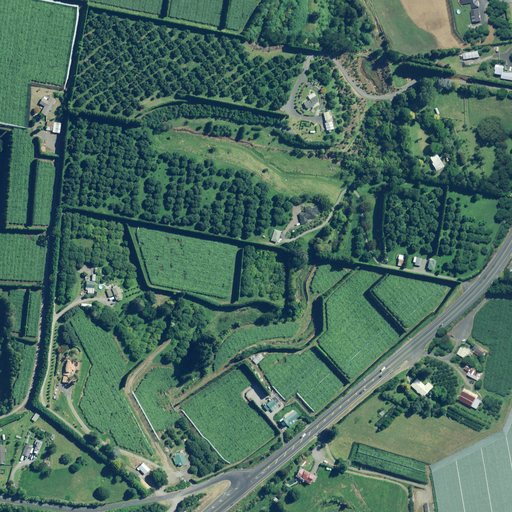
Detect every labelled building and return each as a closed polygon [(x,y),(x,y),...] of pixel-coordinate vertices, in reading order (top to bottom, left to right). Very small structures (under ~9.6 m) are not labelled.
[(498,67),(496,67),(495,70),(497,70),(496,73),(502,74),(502,78),(511,80),(511,73),(504,72),(504,67),(498,65),(498,67)] [(303,103),(306,108),(307,108),(307,109),(311,107),(312,108),(319,105),(317,102),(318,102),(313,93),(307,96),(309,100),(303,103)] [(53,103),(47,100),(40,113),(46,116),(53,103)] [(331,117),(329,110),(326,111),(326,112),(323,113),(324,120),(325,130),(332,129),(330,117),(331,117)] [(61,123),(46,122),(45,130),(52,131),(52,132),(60,133),(61,123)] [(444,166),(437,154),(430,158),(433,163),(432,164),(436,171),(444,166)] [(309,206),(303,207),(304,213),(298,214),(300,224),(306,223),(306,219),(315,217),(314,213),(316,213),(315,207),(309,208),(309,206)] [(280,232),(274,229),(270,240),(277,243),(280,232)] [(430,258),(429,259),(427,269),(433,271),(436,261),(433,260),(433,259),(430,258)] [(94,293),(95,274),(92,274),(92,280),(87,280),(86,290),(88,290),(87,292),(94,293)] [(119,290),(117,286),(113,287),(113,288),(106,291),(108,297),(113,295),(115,300),(121,298),(119,293),(121,292),(121,290),(119,290)] [(488,352),(475,345),(473,349),(475,350),(474,353),(478,355),(479,354),(484,358),(488,352)] [(471,351),(464,348),(464,349),(461,348),(457,354),(465,358),(467,355),(470,357),(471,355),(469,354),(471,351)] [(263,358),(259,353),(252,360),(256,365),(263,358)] [(72,361),(72,360),(67,359),(65,370),(72,372),(72,369),(74,370),(75,362),(72,361)] [(483,374),(464,363),(460,369),(462,370),(463,368),(469,372),(468,375),(479,381),(483,374)] [(424,386),(416,379),(410,386),(423,397),(432,387),(427,383),(424,386)] [(479,396),(465,389),(459,400),(478,409),(482,401),(477,399),(479,396)] [(275,404),(271,400),(265,405),(264,403),(262,405),(267,411),(269,409),(272,412),(279,407),(276,404),(275,404)] [(294,412),(292,410),(283,416),(284,418),(279,422),(283,428),(287,425),(289,428),(293,424),(292,422),(298,416),(294,412)] [(42,443),(35,440),(31,453),(37,455),(42,443)] [(32,448),(25,445),(24,449),(21,455),(28,457),(32,448)] [(182,456),(181,453),(174,456),(174,457),(172,458),(175,465),(177,464),(178,467),(186,464),(183,456),(182,456)] [(149,470),(142,463),(137,468),(144,475),(149,470)] [(315,477),(300,469),(296,476),(308,483),(310,481),(312,482),(315,477)] [(150,489),(138,476),(134,480),(146,493),(150,489)] [(434,511),(433,503),(425,504),(426,511),(434,511)]
